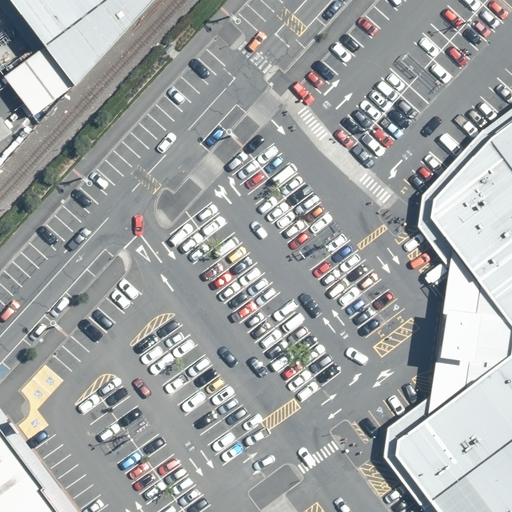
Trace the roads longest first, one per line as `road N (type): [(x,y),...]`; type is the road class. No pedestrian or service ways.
road 1 (unclassified): [(119,206),(357,511)]
road 2 (residential): [(119,206),(305,0)]
road 3 (residential): [(0,337),(119,206)]
